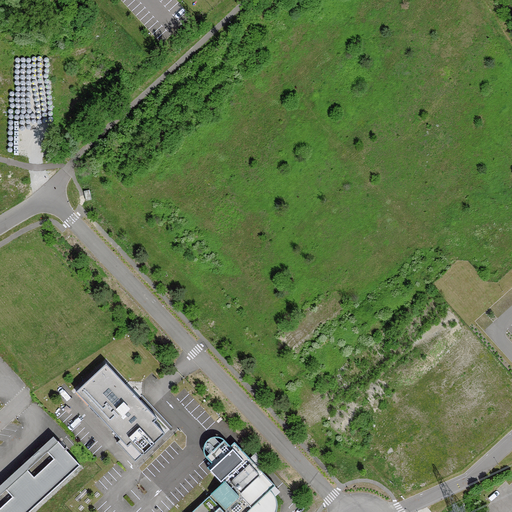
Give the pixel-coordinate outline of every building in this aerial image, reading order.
[(141,408),(145,405),(107,364),(90,379),(94,383),(106,371),(141,408)] [(94,383),(90,379),(77,392),(121,439),(139,459),(162,437),(152,426),(155,423),(158,419),(145,405),(141,408),(106,371),(94,383)] [(166,434),(155,423),(152,426),(162,437),(166,434)] [(139,459),(121,439),(118,443),(136,462),(139,459)] [(0,511),(30,511),(82,466),(59,442),(49,452),(43,445),(35,452),(38,455),(32,460),(30,457),(22,464),(28,470),(7,489),(1,483),(0,484),(0,511)] [(275,490),(273,487),(278,482),(252,455),(214,491),(233,511),(268,511),(278,503),(278,499),(277,494),(275,490)] [(214,491),(191,511),(230,511),(232,511),(214,491)] [(278,503),(268,511),(273,511),(276,509),(278,503)]
